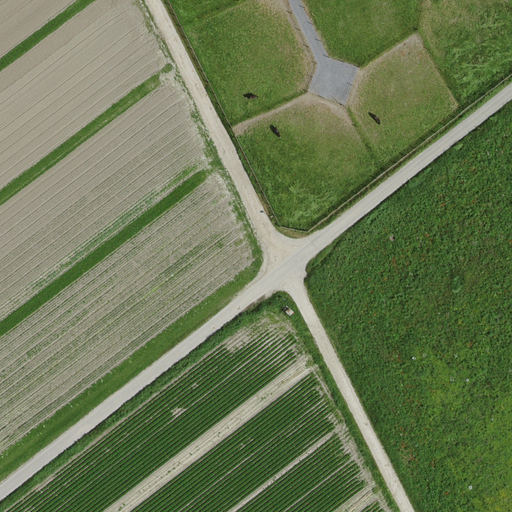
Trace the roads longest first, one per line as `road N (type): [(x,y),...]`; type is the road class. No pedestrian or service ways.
road 1 (track): [(0,492),(287,267)]
road 2 (track): [(151,0),(287,267)]
road 3 (unclassified): [(287,267),(511,92)]
road 4 (track): [(287,267),(407,511)]
